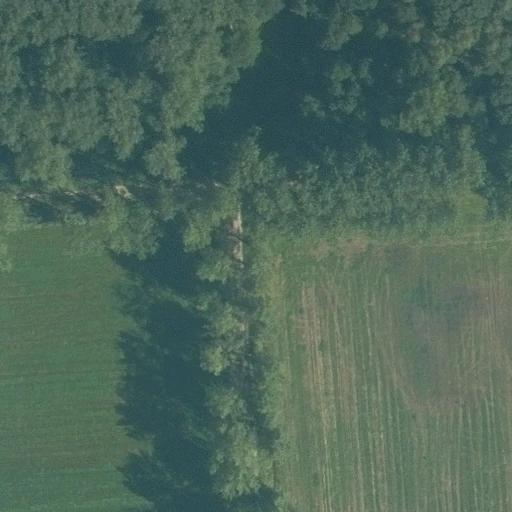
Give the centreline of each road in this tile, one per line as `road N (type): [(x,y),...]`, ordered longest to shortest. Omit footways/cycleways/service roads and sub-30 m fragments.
road 1 (track): [(264,511),(239,180),(295,0)]
road 2 (track): [(511,161),(0,199)]
